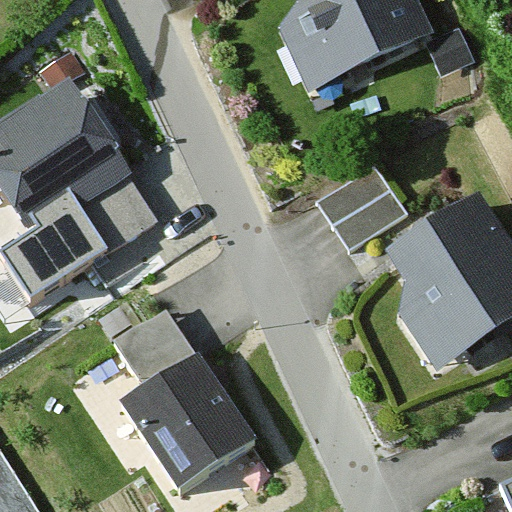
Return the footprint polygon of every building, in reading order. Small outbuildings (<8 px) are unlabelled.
[(263,0),(309,99),(427,44),(406,0),(263,0)] [(65,104),(0,138),(0,249),(5,259),(41,240),(65,286),(140,247),(65,104)] [(351,248),(410,211),(378,160),(319,198),(351,248)] [(368,274),(432,373),(511,321),(511,242),(484,199),(368,274)] [(185,496),(252,458),(201,369),(134,407),(185,496)] [(511,511),(511,491),(484,503),(487,511),(511,511)]
